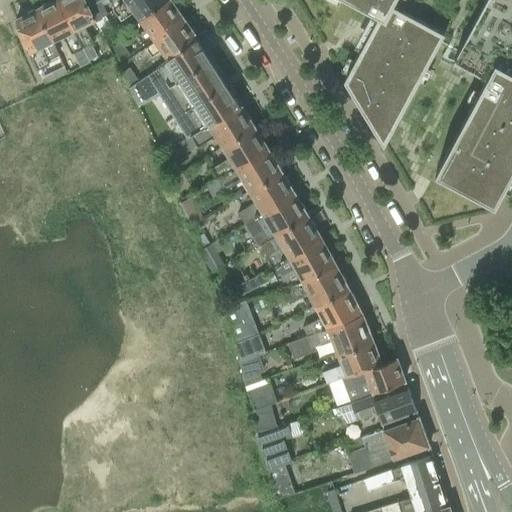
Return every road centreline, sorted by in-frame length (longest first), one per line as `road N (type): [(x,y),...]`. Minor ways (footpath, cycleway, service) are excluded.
road 1 (tertiary): [(415,296),(361,189),(242,0)]
road 2 (tertiary): [(476,452),(415,296)]
